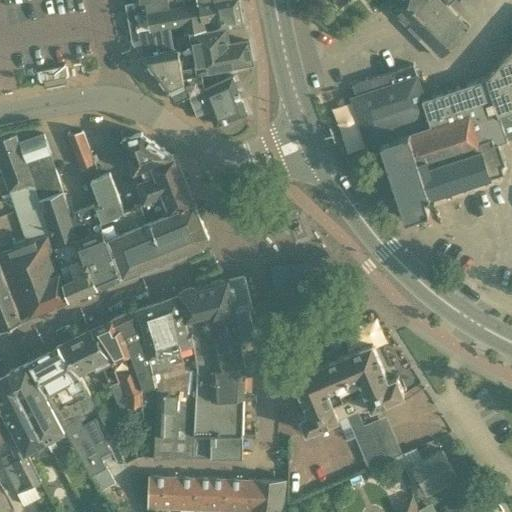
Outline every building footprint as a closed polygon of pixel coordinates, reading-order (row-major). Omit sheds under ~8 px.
[(145,0),(133,2),(125,4),(131,42),(143,57),(176,51),(172,26),(153,30),(149,11),(147,0),(145,0)] [(132,0),(133,2),(145,0),(147,0),(149,11),(211,0),(212,0),(132,0)] [(211,0),(149,11),(153,30),(172,26),(181,25),(183,36),(206,33),(204,19),(214,18),(211,0)] [(242,21),(238,0),(212,0),(211,0),(214,18),(216,26),(242,21)] [(479,18),(461,0),(452,0),(449,3),(445,0),(441,0),(440,1),(439,0),(398,0),(391,8),(440,57),(468,29),(479,18)] [(177,38),(179,50),(185,83),(167,92),(175,102),(189,95),(189,96),(203,89),(202,88),(203,87),(200,71),(252,63),(248,41),(228,44),(225,29),(223,29),(223,30),(206,33),(183,36),(184,37),(177,38)] [(511,48),(487,77),(471,82),(511,110),(511,48)] [(179,50),(144,56),(141,57),(167,92),(185,83),(179,50)] [(511,110),(471,82),(423,98),(418,83),(420,82),(418,78),(413,64),(353,84),(354,85),(357,84),(361,96),(353,99),(369,147),(380,143),(405,219),(430,212),(425,198),(504,172),(502,165),(506,163),(499,143),(508,140),(507,138),(511,136),(511,110)] [(69,76),(67,66),(39,72),(41,81),(69,76)] [(204,89),(203,87),(202,88),(203,89),(189,96),(196,115),(210,109),(216,124),(247,112),(233,75),(204,89)] [(83,130),(68,132),(81,167),(94,161),(83,130)] [(152,163),(174,155),(140,132),(121,138),(132,170),(152,163)] [(70,214),(51,154),(44,134),(19,142),(33,182),(47,222),(70,214)] [(33,182),(19,142),(16,135),(0,139),(0,163),(10,191),(25,237),(13,241),(16,247),(0,252),(0,262),(4,271),(22,318),(69,298),(63,280),(47,236),(52,235),(47,222),(33,182)] [(176,154),(174,155),(152,163),(157,176),(145,180),(141,168),(133,171),(145,203),(152,202),(154,206),(167,201),(172,212),(194,202),(176,154)] [(131,227),(124,210),(110,172),(92,179),(101,205),(95,207),(107,237),(121,275),(121,276),(161,260),(149,220),(131,227)] [(145,203),(124,210),(131,227),(149,220),(161,260),(206,242),(208,238),(194,202),(172,212),(167,201),(154,206),(152,202),(145,203)] [(94,204),(70,214),(47,222),(52,235),(67,279),(63,280),(69,298),(121,275),(107,237),(95,207),(94,204)] [(22,318),(4,271),(0,272),(0,326),(0,327),(22,318)] [(246,276),(228,279),(204,286),(220,351),(215,434),(243,435),(245,367),(240,343),(256,340),(248,304),(252,303),(246,276)] [(204,286),(180,292),(191,332),(193,332),(198,365),(195,397),(196,405),(192,455),(242,456),(243,435),(215,434),(220,351),(204,286)] [(191,332),(180,292),(137,307),(143,332),(142,332),(149,355),(150,354),(156,383),(157,384),(157,392),(157,394),(156,418),(155,456),(181,455),(191,455),(192,455),(196,405),(195,397),(198,365),(193,332),(191,332)] [(137,307),(114,317),(130,353),(142,381),(141,388),(156,383),(150,354),(149,355),(142,332),(143,332),(137,307)] [(114,317),(91,327),(113,360),(113,362),(117,372),(125,394),(127,407),(141,404),(141,392),(141,388),(142,381),(130,353),(114,317)] [(91,327),(58,344),(78,372),(95,363),(97,367),(102,364),(120,410),(127,408),(127,407),(125,394),(117,372),(113,362),(113,360),(91,327)] [(342,355),(332,360),(292,376),(308,414),(300,417),(306,432),(338,418),(347,440),(355,436),(368,466),(379,462),(357,410),(370,405),(371,408),(404,395),(396,377),(388,380),(372,343),(352,351),(342,355)] [(58,344),(28,360),(64,429),(90,474),(106,466),(79,415),(97,405),(78,372),(58,344)] [(64,429),(28,360),(10,370),(48,443),(51,447),(56,444),(52,436),(64,429)] [(10,370),(0,375),(0,404),(24,451),(36,445),(38,448),(48,443),(10,370)] [(0,404),(0,439),(6,436),(14,452),(0,459),(17,491),(40,480),(29,460),(24,451),(0,404)] [(412,460),(404,464),(405,466),(412,481),(419,477),(422,482),(426,491),(456,476),(442,450),(422,460),(414,464),(412,460)] [(166,476),(149,475),(147,508),(165,509),(166,476)] [(185,476),(166,476),(165,509),(184,509),(185,476)] [(207,477),(185,476),(184,509),(206,510),(207,477)] [(229,478),(207,477),(206,510),(228,511),(229,478)] [(253,478),(229,478),(228,511),(252,511),(252,510),(253,478)] [(253,478),(252,510),(282,511),(283,479),(253,478)] [(413,494),(392,504),(395,511),(399,511),(417,504),(413,494)]
